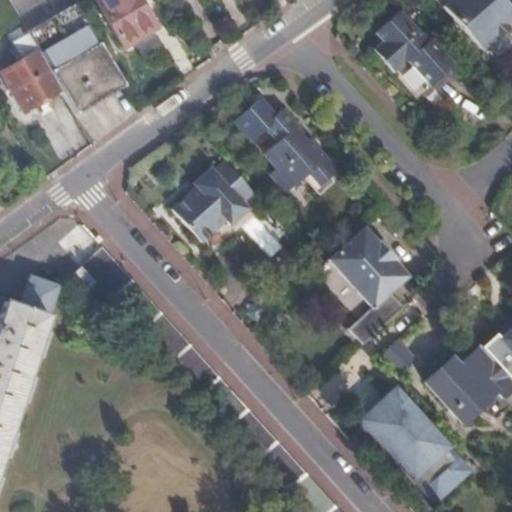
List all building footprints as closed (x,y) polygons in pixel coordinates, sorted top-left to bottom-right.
[(63,0),(51,0),(57,14),(67,10),(63,0)] [(99,0),(98,1),(109,19),(141,0),(99,0)] [(508,29),(511,25),(511,7),(505,0),(450,0),(443,6),(484,51),(508,29)] [(78,119),(127,90),(77,6),(30,35),(44,59),(66,97),(78,119)] [(375,33),(382,41),(387,46),(377,55),(394,73),(406,63),(430,88),(435,83),(452,68),(456,64),(433,38),(430,41),(401,10),(375,33)] [(387,46),(382,41),(372,50),(377,55),(387,46)] [(29,118),(66,97),(44,59),(7,81),(29,118)] [(459,74),(452,68),(435,83),(441,90),(459,74)] [(324,184),(333,176),(340,170),(311,140),(309,142),(295,128),(298,125),(283,109),(275,117),(260,100),(237,120),(256,140),(268,128),(279,141),(266,152),(279,167),(274,172),(290,191),(306,177),(312,171),(324,184)] [(309,142),(311,140),(298,125),(295,128),(309,142)] [(255,193),(227,163),(216,172),(213,168),(196,184),(199,187),(191,195),(174,211),(206,246),(231,224),(233,227),(250,211),(244,203),(255,193)] [(336,180),(333,176),(324,184),(312,171),(306,177),(321,194),(336,180)] [(199,187),(196,184),(188,192),(191,195),(199,187)] [(378,241),(363,225),(326,258),(371,306),(347,328),(362,344),(400,309),(386,293),(390,290),(408,273),(394,258),(395,257),(392,253),(389,255),(381,248),(385,245),(381,240),(378,241)] [(392,253),(385,245),(381,248),(389,255),(392,253)] [(342,511),(102,246),(67,277),(80,291),(92,280),(277,486),(299,511),(342,511)] [(0,455),(46,317),(56,287),(29,278),(19,308),(2,302),(0,308),(0,455)] [(400,309),(403,306),(390,290),(386,293),(400,309)] [(501,338),(511,327),(511,316),(496,332),(501,338)] [(481,345),(511,379),(511,327),(501,338),(496,332),(481,345)] [(381,353),(399,373),(415,359),(397,338),(381,353)] [(511,379),(481,345),(480,344),(467,355),(468,357),(461,364),(453,355),(426,379),(464,421),(490,396),(489,394),(496,387),(504,396),(511,389),(511,379)] [(426,485),(455,458),(394,392),(365,418),(426,485)] [(459,455),(455,458),(426,485),(421,489),(434,503),(471,469),(459,455)]
